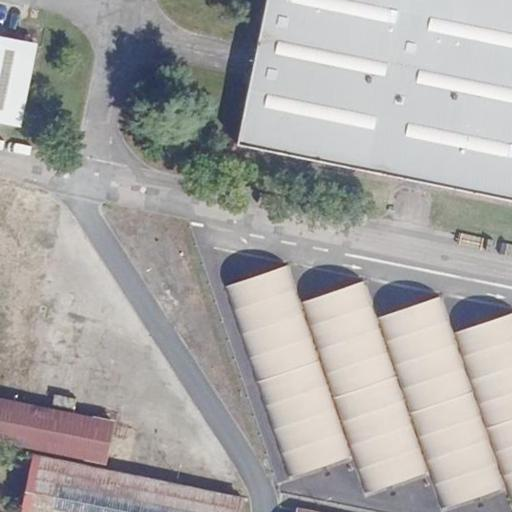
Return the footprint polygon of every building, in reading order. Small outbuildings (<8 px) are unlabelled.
[(511,200),(511,0),(266,0),(237,144),(511,200)] [(0,120),(20,124),(36,45),(0,38),(0,120)] [(511,511),(511,313),(449,332),(439,297),(373,316),(363,281),(297,301),(287,265),(224,284),(276,462),(266,465),(272,486),(350,464),(359,496),(427,476),(437,510),(504,491),(510,511),(511,511)] [(0,440),(104,462),(112,422),(0,399),(0,440)] [(34,455),(22,511),(237,511),(241,498),(34,455)]
